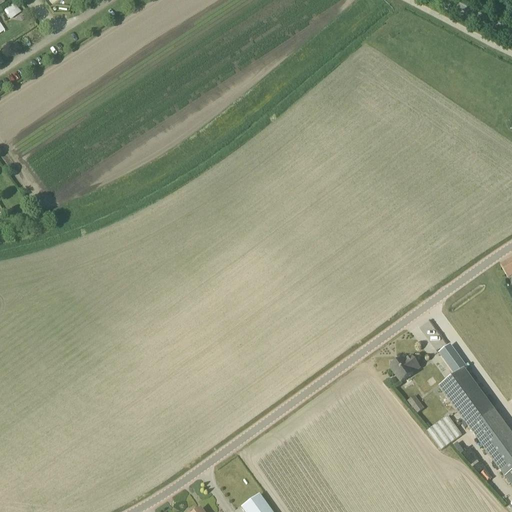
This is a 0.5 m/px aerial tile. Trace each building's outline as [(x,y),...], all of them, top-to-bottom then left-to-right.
[(5,0),(17,0),(21,5),(28,0),(27,0),(0,0),(0,8),(4,6),(5,0)] [(15,3),(3,11),(9,20),(22,12),(15,3)] [(511,258),(501,265),(507,275),(509,278),(511,276),(511,258)] [(456,374),(467,367),(450,343),(439,351),(456,374)] [(421,369),(411,357),(404,362),(402,360),(390,369),(401,384),(414,375),(414,374),(421,369)] [(470,430),(495,412),(464,370),(439,388),(470,430)] [(407,402),(409,404),(417,415),(424,410),(414,397),(407,402)] [(511,435),(495,412),(470,430),(505,479),(511,473),(511,435)] [(437,424),(438,424),(427,432),(441,451),(452,444),(462,436),(448,416),(437,424)] [(242,511),(271,511),(260,495),(241,509),(242,511)]
